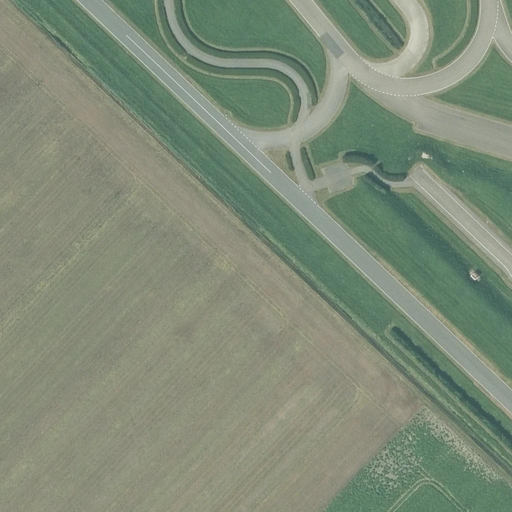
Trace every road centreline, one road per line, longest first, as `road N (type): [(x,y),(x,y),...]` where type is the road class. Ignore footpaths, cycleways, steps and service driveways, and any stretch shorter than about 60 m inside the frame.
road 1 (unknown): [(87,0),(233,138)]
road 2 (unknown): [(490,3),(485,33),(461,68),(399,87)]
